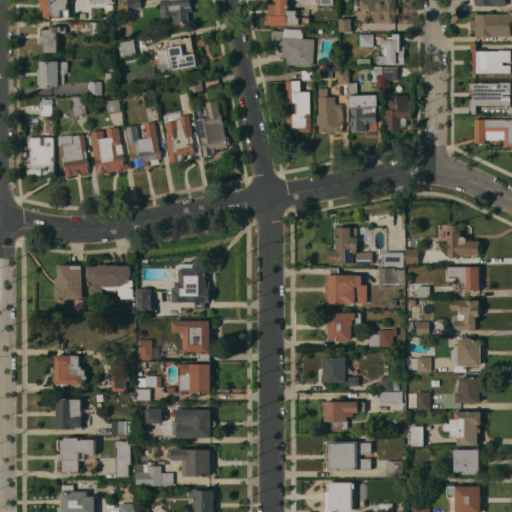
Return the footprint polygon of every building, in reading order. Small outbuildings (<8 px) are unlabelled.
[(41,17),(41,0),(69,0),(69,2),(68,4),(68,7),(70,7),(70,17),(41,17)] [(129,9),(128,0),(141,0),(142,7),(129,9)] [(190,0),(191,5),(192,5),(193,11),(188,12),(190,21),(173,23),(172,15),(163,16),(162,8),(161,3),(163,3),(162,0),(190,0)] [(272,25),(272,23),(266,23),(266,15),(267,15),(267,13),(270,13),(270,4),(277,4),(277,0),(288,0),(289,10),(297,10),(298,17),(310,17),(310,24),(288,24),(288,25),(272,25)] [(396,0),(396,7),(399,7),(399,13),(396,13),(396,23),(366,22),(364,22),(364,15),(366,15),(366,9),(361,9),(361,0),(396,0)] [(511,33),(511,36),(475,36),(475,29),(471,29),(471,20),(475,20),(475,14),(508,13),(508,11),(511,11),(511,33)] [(351,31),(340,31),(341,18),(352,18),(351,31)] [(91,34),(91,32),(92,29),(91,29),(91,27),(92,27),(92,24),(91,24),(91,21),(102,22),(102,34),(91,34)] [(66,26),(66,33),(59,33),(60,35),(60,38),(59,40),(59,52),(44,52),(44,43),(41,43),(41,28),(50,27),(50,26),(66,26)] [(272,30),(284,30),(284,28),(303,29),(303,38),(314,38),(313,65),(287,64),(287,57),(283,56),(283,46),(272,45),(272,30)] [(374,33),(374,46),(360,46),(360,34),(374,33)] [(377,55),(385,55),(385,46),(382,46),(382,39),(394,39),(394,33),(400,33),(400,46),(405,46),(405,63),(377,64),(377,55)] [(181,37),(182,38),(192,37),(194,51),(199,50),(200,56),(202,56),(203,56),(204,62),(203,63),(201,64),(202,65),(173,70),(173,69),(162,71),(158,50),(169,48),(168,47),(170,47),(169,40),(181,37)] [(134,39),(137,54),(121,57),(119,46),(123,45),(122,41),(134,39)] [(511,62),(503,62),(503,64),(511,64),(511,73),(477,73),(471,73),(471,42),(477,42),(477,50),(499,50),(499,49),(511,49),(511,62)] [(68,61),(68,68),(68,72),(66,72),(66,73),(65,73),(65,83),(60,83),(60,85),(41,85),(41,77),(39,77),(39,70),(41,70),(41,61),(68,61)] [(338,70),(341,70),(341,66),(349,66),(349,71),(349,83),(338,83),(338,70)] [(372,81),(372,69),(374,69),(374,66),(383,66),(383,69),(383,88),(372,88),(372,81)] [(398,77),(384,77),(384,66),(398,66),(398,77)] [(302,70),(313,69),(314,79),(303,80),(302,70)] [(105,72),(113,72),(114,82),(105,82),(105,72)] [(191,92),(189,79),(201,77),(204,89),(191,92)] [(90,94),(89,81),(102,80),(103,94),(90,94)] [(301,80),(301,91),(311,91),(312,132),(288,132),(288,113),(296,113),(295,103),(287,103),(287,80),(301,80)] [(378,107),(376,107),(377,123),(367,123),(367,130),(352,131),(352,108),(350,108),(350,82),(358,82),(358,94),(378,94),(378,107)] [(470,82),(472,82),(472,83),(501,83),(501,82),(511,82),(511,83),(511,100),(511,105),(477,105),(477,113),(470,113),(470,82)] [(320,124),(317,124),(317,114),(319,114),(319,88),(328,88),(328,96),(336,96),(336,104),(342,104),(342,106),(344,106),(344,109),(342,109),(342,110),(343,110),(343,121),(342,121),(342,131),(340,131),(340,132),(335,132),(335,131),(334,131),(334,134),(328,134),(328,131),(327,131),(327,132),(322,132),(322,131),(320,131),(320,124)] [(408,94),(408,100),(412,100),(413,103),(411,103),(412,118),(407,119),(407,126),(405,126),(406,129),(386,130),(385,109),(388,109),(387,95),(408,94)] [(75,115),(73,103),(72,98),(76,95),(85,95),(87,114),(75,115)] [(42,104),(42,98),(53,98),(53,105),(55,105),(55,115),(42,115),(42,104)] [(119,98),(122,111),(110,113),(107,100),(119,98)] [(217,100),(220,114),(222,114),(228,147),(220,148),(217,148),(218,152),(214,152),(214,154),(211,155),(211,156),(208,156),(204,156),(203,150),(204,150),(197,119),(208,117),(208,115),(205,115),(204,110),(208,109),(206,102),(217,100)] [(167,137),(168,137),(166,122),(167,122),(166,117),(186,113),(186,114),(190,114),(193,135),(192,136),(195,153),(195,158),(183,160),(184,161),(181,161),(181,160),(171,162),(167,137)] [(511,119),(511,146),(505,146),(505,139),(486,139),(486,142),(475,142),(475,119),(511,119)] [(131,147),(127,126),(137,125),(140,139),(148,137),(146,123),(154,121),(161,158),(159,158),(160,163),(152,165),(151,160),(149,160),(150,165),(135,167),(131,147)] [(103,130),(104,137),(109,137),(107,128),(119,126),(121,143),(122,143),(124,153),(123,153),(125,163),(132,162),(132,167),(109,171),(109,172),(100,173),(93,131),(103,130)] [(73,134),(73,135),(84,133),(86,150),(87,150),(88,158),(90,172),(76,174),(76,175),(75,175),(75,177),(69,177),(69,176),(64,177),(64,175),(67,175),(64,155),(62,156),(60,145),(59,136),(73,134)] [(41,137),(41,136),(46,136),(46,137),(55,137),(55,174),(35,175),(35,174),(29,174),(29,163),(28,163),(28,154),(31,154),(31,151),(32,151),(32,148),(29,148),(29,137),(41,137)] [(449,225),(462,224),(462,236),(465,236),(467,238),(472,238),(472,240),(480,240),(480,243),(482,245),(482,249),(480,251),(480,254),(461,254),(461,256),(449,256),(449,253),(449,243),(449,225)] [(330,249),(338,249),(337,243),(336,243),(336,238),(338,238),(338,227),(343,226),(348,226),(348,227),(358,227),(358,250),(358,252),(373,251),(373,263),(338,264),(338,261),(330,261),(330,249)] [(439,242),(416,242),(416,241),(413,241),(413,238),(415,238),(415,233),(439,233),(439,241),(439,242)] [(407,263),(406,248),(419,248),(419,263),(407,263)] [(383,265),(383,266),(379,266),(379,257),(383,257),(383,252),(385,252),(385,250),(404,250),(404,253),(404,265),(383,265)] [(172,301),(172,300),(170,300),(170,290),(173,290),(173,289),(176,289),(176,281),(180,281),(180,268),(181,268),(181,263),(194,264),(194,261),(208,262),(207,280),(211,280),(211,301),(206,301),(206,309),(195,309),(195,302),(172,301)] [(72,264),(72,265),(83,265),(83,268),(84,268),(84,298),(56,298),(56,285),(57,285),(57,278),(60,278),(60,264),(72,264)] [(132,275),(131,275),(131,278),(134,278),(134,298),(122,298),(119,293),(118,287),(115,289),(108,289),(103,287),(103,292),(90,292),(90,277),(88,277),(88,265),(100,265),(100,264),(109,264),(109,265),(110,265),(111,264),(114,264),(115,265),(120,265),(132,265),(132,275)] [(480,266),(480,273),(484,273),(484,281),(480,281),(480,291),(479,291),(479,290),(465,289),(465,281),(459,282),(459,276),(449,276),(448,266),(480,266)] [(329,291),(327,291),(327,285),(329,285),(329,274),(331,274),(330,267),(340,267),(340,275),(362,274),(362,284),(368,284),(368,302),(362,302),(362,305),(356,305),(356,303),(329,303),(329,291)] [(395,267),(395,269),(405,269),(405,284),(380,284),(380,267),(395,267)] [(419,289),(419,285),(430,285),(430,296),(416,296),(416,289),(419,289)] [(153,288),(153,310),(138,310),(138,288),(153,288)] [(85,309),(75,310),(75,299),(84,299),(85,309)] [(454,330),(454,320),(458,320),(458,314),(461,313),(461,309),(451,310),(451,300),(462,300),(462,299),(480,299),(480,307),(481,307),(481,314),(480,314),(480,316),(476,316),(476,319),(477,319),(477,322),(476,322),(476,323),(476,329),(454,330)] [(329,312),(356,312),(356,313),(361,313),(361,323),(354,323),(354,325),(353,325),(353,340),(329,340),(329,312)] [(211,359),(198,359),(198,353),(198,351),(184,351),(184,339),(183,339),(181,336),(181,333),(182,332),(182,331),(173,331),(173,320),(211,320),(211,359)] [(417,321),(430,321),(430,335),(417,335),(417,321)] [(380,333),(380,329),(392,329),(392,328),(397,328),(397,346),(369,346),(369,333),(380,333)] [(479,365),(479,366),(472,366),(472,365),(455,365),(455,359),(452,359),(452,350),(455,350),(455,348),(456,348),(456,345),(459,345),(459,339),(461,339),(461,338),(472,338),(472,339),(482,339),(481,365),(479,365)] [(139,339),(153,339),(153,346),(159,346),(159,358),(153,358),(153,360),(138,359),(139,339)] [(80,354),(80,366),(82,366),(82,369),(86,369),(86,375),(89,375),(89,383),(69,383),(69,385),(64,385),(64,391),(58,391),(58,383),(57,383),(57,355),(80,354)] [(347,356),(347,372),(350,372),(350,376),(360,376),(359,385),(351,385),(351,390),(338,389),(339,382),(324,381),(325,356),(347,356)] [(432,356),(431,372),(418,372),(418,369),(407,369),(407,358),(418,358),(418,356),(432,356)] [(181,364),(212,363),(212,392),(191,392),(191,388),(181,388),(181,364)] [(112,373),(130,374),(130,380),(127,380),(126,390),(112,390),(112,373)] [(161,386),(146,386),(138,386),(138,377),(146,377),(146,375),(162,375),(161,386)] [(456,392),(460,392),(460,377),(481,376),(481,402),(456,402),(456,392)] [(394,377),(399,377),(400,389),(381,390),(381,377),(394,377)] [(137,400),(137,388),(150,388),(151,400),(137,400)] [(403,391),(403,403),(398,403),(398,402),(397,402),(397,403),(396,403),(396,404),(395,404),(395,403),(394,403),(394,402),(391,402),(391,404),(388,404),(388,402),(385,402),(385,404),(382,404),(382,402),(380,402),(380,391),(403,391)] [(417,391),(431,392),(431,409),(417,409),(417,391)] [(82,398),(82,424),(83,424),(83,427),(81,429),(77,429),(75,427),(76,427),(58,427),(57,398),(82,398)] [(325,401),(359,401),(359,402),(365,402),(365,412),(354,412),(354,416),(348,416),(348,421),(347,421),(347,429),(331,429),(331,421),(325,421),(325,401)] [(163,408),(163,423),(147,423),(147,421),(140,421),(140,414),(147,414),(147,408),(163,408)] [(178,409),(212,409),(212,419),(213,418),(215,419),(216,420),(217,422),(217,424),(216,426),(213,428),(212,429),(212,437),(178,437),(178,409)] [(451,431),(445,431),(445,430),(443,430),(443,424),(445,424),(445,423),(451,423),(451,419),(455,419),(455,411),(482,411),(482,424),(479,424),(479,426),(481,428),(481,429),(481,432),(479,434),(479,444),(473,444),(459,445),(458,439),(453,439),(453,437),(451,437),(451,431)] [(112,420),(134,420),(134,433),(125,433),(125,434),(112,434),(112,420)] [(424,426),(424,427),(426,427),(426,430),(424,430),(424,432),(426,432),(426,438),(424,438),(424,440),(426,440),(426,444),(424,444),(424,446),(412,445),(412,425),(424,426)] [(79,437),(83,437),(83,439),(96,438),(96,461),(84,460),(84,459),(79,459),(79,472),(61,472),(62,460),(60,460),(60,453),(62,453),(62,449),(59,449),(59,448),(57,448),(57,441),(59,441),(59,439),(65,439),(65,437),(79,437)] [(116,440),(123,440),(127,440),(127,438),(131,438),(131,464),(129,464),(129,477),(116,477),(116,440)] [(359,441),(359,442),(372,442),(372,453),(359,453),(359,458),(372,458),(372,469),(330,470),(330,458),(326,458),(326,453),(329,453),(329,441),(359,441)] [(455,449),(476,449),(476,447),(481,447),(481,475),(476,475),(476,474),(455,474),(455,449)] [(183,475),(183,460),(173,460),(173,458),(170,458),(170,451),(173,451),(173,449),(211,449),(211,459),(212,459),(213,465),(211,465),(211,475),(183,475)] [(403,461),(403,474),(387,474),(387,460),(403,461)] [(149,463),(149,461),(156,461),(156,465),(162,465),(162,472),(174,472),(174,484),(162,484),(162,485),(137,485),(137,463),(149,463)] [(429,468),(430,480),(422,480),(422,468),(429,468)] [(330,491),(330,482),(354,481),(354,483),(356,483),(356,509),(353,509),(353,510),(333,510),(333,511),(326,511),(326,491),(330,491)] [(96,511),(58,511),(58,507),(62,507),(62,491),(63,491),(63,484),(75,484),(75,490),(88,490),(88,495),(96,495),(96,511)] [(456,511),(451,511),(451,497),(447,497),(447,486),(481,486),(481,511),(456,511)] [(215,511),(196,511),(196,508),(194,508),(193,506),(193,503),(194,501),(196,501),(196,497),(189,497),(189,488),(197,488),(197,490),(215,490),(215,511)] [(120,511),(120,502),(121,501),(122,500),(124,500),(125,499),(126,499),(127,498),(127,496),(127,494),(127,493),(125,491),(126,489),(128,489),(135,489),(135,506),(136,506),(136,511),(120,511)] [(393,511),(380,511),(380,503),(393,503),(393,511)]
